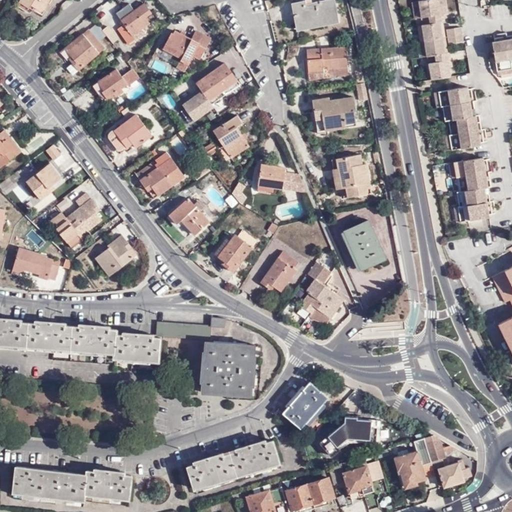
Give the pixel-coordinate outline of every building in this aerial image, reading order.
[(40,10),(46,0),(19,0),(19,1),(29,7),(31,4),(40,10)] [(291,4),(295,27),(337,19),(334,0),(324,0),(305,4),(305,1),(291,4)] [(413,1),(415,18),(421,16),(419,0),(413,1)] [(440,22),(445,21),(444,13),(441,14),(440,6),(438,0),(420,0),(419,0),(421,16),(429,16),(431,23),(440,22)] [(132,36),(141,29),(148,24),(144,18),(151,13),(144,3),(121,20),(124,25),(118,29),(127,44),(134,39),(132,36)] [(421,16),(423,24),(431,23),(429,16),(421,16)] [(337,19),(295,27),(296,31),(338,22),(337,19)] [(423,24),(422,24),(424,40),(443,37),(440,22),(431,23),(423,24)] [(447,36),(462,34),(461,27),(446,29),(447,36)] [(73,65),(78,71),(104,48),(88,29),(64,49),(71,56),(76,62),(73,65)] [(144,33),(141,29),(132,36),(134,39),(134,40),(144,33)] [(204,50),(210,39),(196,32),(192,39),(175,31),(173,35),(171,34),(163,49),(182,58),(180,61),(188,64),(197,47),(204,50)] [(511,35),(507,36),(507,33),(494,35),(495,42),(496,49),(493,51),(494,58),(499,57),(499,61),(495,61),(496,71),(511,68),(511,35)] [(463,42),(462,34),(447,36),(449,44),(463,42)] [(443,37),(424,40),(427,56),(435,55),(445,53),(443,37)] [(417,41),(419,57),(427,56),(424,40),(419,41),(417,41)] [(328,69),(337,68),(347,68),(345,47),(307,50),(309,79),(328,77),(328,69)] [(451,60),(450,52),(445,53),(435,55),(436,62),(429,63),(430,71),(431,80),(450,77),(449,67),(448,60),(451,60)] [(241,86),(224,62),(196,81),(209,99),(222,90),(226,96),(241,86)] [(73,74),(78,71),(73,65),(71,63),(67,67),(73,74)] [(102,92),(107,99),(114,94),(116,96),(123,90),(121,88),(126,84),(115,69),(98,82),(104,90),(102,92)] [(106,100),(107,99),(102,92),(104,90),(98,82),(93,85),(98,93),(106,100)] [(367,99),(363,83),(356,84),(360,100),(367,99)] [(449,135),(451,149),(461,148),(461,143),(465,143),(466,147),(473,146),(473,143),(480,142),(486,141),(484,128),(481,129),(478,115),(476,115),(473,101),(476,101),(474,89),(468,90),(461,91),(460,88),(453,90),(454,94),(450,95),(449,90),(439,92),(441,107),(442,106),(444,120),(448,120),(450,135),(449,135)] [(355,111),(353,98),(328,101),(328,98),(312,101),(317,131),(355,126),(353,111),(355,111)] [(127,136),(133,144),(135,148),(151,135),(136,114),(115,130),(121,140),(127,136)] [(224,147),(231,158),(248,147),(236,127),(241,124),(236,116),(213,130),(224,147)] [(0,166),(20,151),(4,130),(0,132),(0,166)] [(128,148),(133,144),(127,136),(121,140),(115,130),(108,136),(113,143),(128,148)] [(214,142),(205,147),(210,156),(219,150),(214,142)] [(232,160),(231,158),(224,147),(220,150),(228,163),(232,160)] [(153,198),(183,177),(166,154),(136,174),(153,198)] [(346,188),(347,197),(370,193),(366,164),(362,165),(360,155),(341,158),(342,168),(339,169),(341,189),(346,188)] [(336,189),(341,189),(339,169),(342,168),(341,158),(332,160),(336,189)] [(474,218),(482,217),(481,214),(488,213),(495,212),(492,200),(490,200),(488,186),(491,186),(488,172),(491,172),(489,159),(483,160),(475,161),(475,158),(468,160),(468,164),(464,165),(464,160),(454,162),(456,176),(458,176),(460,190),(457,191),(459,205),(458,205),(460,220),(470,219),(470,214),(473,214),(474,218)] [(46,172),(52,167),(49,164),(43,169),(46,172)] [(273,187),(298,190),(300,187),(294,173),(284,171),(285,167),(261,164),(258,188),(272,190),(273,187)] [(61,177),(52,167),(46,172),(43,169),(27,181),(41,199),(54,188),(51,185),(61,177)] [(294,173),(300,187),(298,190),(307,192),(299,174),(294,173)] [(93,209),(96,206),(86,193),(77,201),(81,206),(66,218),(61,213),(51,220),(73,248),(83,240),(78,234),(86,229),(87,231),(102,219),(97,213),(93,209)] [(209,222),(187,198),(169,214),(177,223),(180,219),(194,235),(209,222)] [(368,221),(344,232),(361,270),(384,259),(368,221)] [(235,235),(252,247),(258,239),(242,227),(235,235)] [(125,246),(128,243),(121,235),(109,244),(111,246),(96,258),(109,275),(124,263),(125,265),(133,257),(127,250),(125,246)] [(232,272),(252,247),(235,235),(229,242),(218,256),(224,261),(222,264),(232,272)] [(215,254),(218,256),(229,242),(226,239),(215,254)] [(55,280),(60,261),(45,257),(46,255),(20,247),(13,270),(23,273),(24,269),(40,273),(39,277),(47,279),(47,278),(55,280)] [(297,262),(282,252),(260,282),(271,290),(273,286),(280,291),(295,271),(292,269),(297,262)] [(69,269),(72,261),(66,259),(63,267),(69,269)] [(314,279),(323,285),(331,273),(316,262),(308,274),(314,279)] [(510,300),(511,303),(511,266),(492,277),(505,302),(510,300)] [(343,299),(323,285),(314,279),(307,290),(310,292),(301,304),(312,312),(314,309),(327,318),(329,315),(331,316),(343,299)] [(395,315),(391,317),(390,321),(393,324),(398,322),(398,318),(395,315)] [(511,317),(499,324),(511,350),(511,317)] [(21,320),(0,318),(0,347),(106,356),(106,353),(114,354),(113,358),(158,362),(160,338),(153,338),(153,335),(123,332),(123,335),(116,334),(116,330),(109,329),(109,327),(79,325),(79,327),(65,326),(65,324),(34,321),(34,324),(21,323),(21,320)] [(211,326),(224,327),(224,319),(211,318),(211,326)] [(156,322),(155,335),(206,339),(210,339),(211,326),(156,322)] [(250,396),(254,345),(205,342),(202,393),(250,396)] [(301,428),(327,398),(309,382),(283,413),(301,428)] [(371,427),(371,420),(357,420),(357,417),(345,417),(344,421),(320,443),(332,456),(340,450),(337,447),(348,439),(375,440),(375,428),(371,427)] [(456,448),(433,434),(424,437),(431,461),(433,467),(443,463),(442,458),(445,458),(443,452),(456,448)] [(431,461),(424,437),(413,440),(416,450),(406,453),(405,450),(397,452),(398,456),(394,458),(397,469),(399,468),(405,487),(416,483),(416,481),(424,478),(420,464),(431,461)] [(194,489),(279,463),(272,441),(265,443),(264,441),(194,462),(194,465),(188,467),(194,489)] [(376,452),(378,458),(388,454),(386,448),(376,452)] [(443,487),(465,480),(464,477),(471,475),(469,467),(465,468),(462,459),(456,460),(457,462),(438,468),(443,487)] [(433,467),(431,461),(420,464),(424,478),(435,475),(433,467)] [(341,462),(328,466),(333,485),(341,483),(340,476),(343,475),(349,492),(362,489),(363,493),(373,490),(366,465),(344,472),(341,462)] [(86,475),(16,467),(13,492),(23,493),(23,496),(74,502),(75,500),(85,500),(85,494),(93,495),(93,499),(119,501),(120,498),(129,499),(131,476),(125,475),(125,473),(95,470),(95,472),(86,471),(86,475)] [(328,478),(307,484),(313,503),(333,497),(328,478)] [(313,503),(307,484),(286,490),(291,510),(313,503)] [(288,511),(281,487),(247,497),(251,511),(288,511)]
